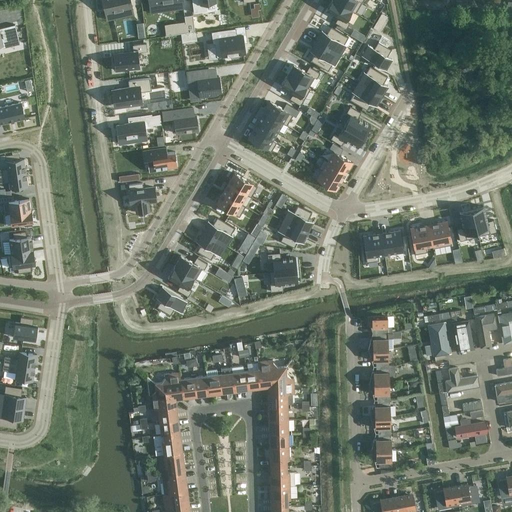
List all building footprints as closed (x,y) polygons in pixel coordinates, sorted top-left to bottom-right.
[(129,0),(102,0),(105,13),(131,7),(129,0)] [(148,0),(149,4),(168,1),(169,9),(183,7),(182,0),(148,0)] [(192,0),(194,12),(207,10),(206,4),(216,2),(215,0),(192,0)] [(335,0),(330,0),(325,9),(338,16),(335,22),(345,28),(349,23),(345,20),(351,10),(335,0)] [(335,0),(351,10),(355,12),(362,0),(335,0)] [(185,23),(166,25),(167,35),(195,31),(192,14),(184,16),(185,23)] [(0,44),(1,45),(1,42),(18,38),(15,26),(0,29),(0,44)] [(321,30),(315,40),(340,55),(346,45),(343,44),(348,36),(330,26),(326,33),(321,30)] [(235,28),(211,31),(212,43),(214,43),(216,57),(230,55),(230,57),(239,55),(239,54),(245,53),(243,36),(237,37),(235,28)] [(315,40),(309,50),(314,53),(310,60),(328,70),(332,63),(334,64),(340,55),(315,40)] [(367,44),(361,54),(386,69),(392,59),(387,56),(391,49),(377,41),(373,48),(367,44)] [(133,51),(113,53),(116,70),(139,66),(137,52),(147,51),(146,43),(132,45),(133,51)] [(293,64),(286,74),(308,87),(314,77),(316,78),(319,72),(309,66),(305,71),(293,64)] [(363,71),(357,81),(382,95),(388,86),(382,83),(387,76),(369,65),(365,72),(363,71)] [(205,68),(186,71),(187,82),(190,81),(192,90),(198,89),(199,96),(216,94),(216,92),(220,91),(218,77),(206,78),(205,68)] [(286,74),(280,85),(293,92),(289,98),(300,104),(310,88),(308,87),(286,74)] [(129,87),(112,89),(113,104),(124,102),(125,105),(142,103),(140,91),(151,90),(149,77),(128,80),(129,87)] [(353,92),(349,99),(367,109),(371,102),(376,105),(382,95),(357,81),(351,90),(353,92)] [(270,101),(264,111),(282,122),(286,125),(292,114),(270,101)] [(0,107),(0,124),(25,119),(21,103),(0,107)] [(350,114),(344,124),(363,136),(370,125),(357,117),(360,112),(350,105),(346,111),(350,114)] [(192,107),(162,111),(163,120),(173,118),(176,133),(198,130),(195,114),(193,114),(192,107)] [(264,111),(258,120),(277,131),(282,122),(264,111)] [(132,127),(116,129),(118,143),(130,141),(131,145),(140,144),(140,140),(146,139),(145,130),(153,129),(152,117),(131,120),(132,127)] [(258,120),(253,128),(272,140),(272,139),(277,131),(258,120)] [(334,132),(330,138),(341,144),(344,139),(357,146),(363,136),(344,124),(338,135),(334,132)] [(253,128),(248,137),(270,151),(276,142),(272,139),(272,140),(253,128)] [(162,147),(142,150),(144,161),(153,160),(154,170),(167,169),(167,167),(177,166),(175,151),(163,153),(162,147)] [(327,160),(327,161),(346,172),(352,162),(333,150),(327,160)] [(7,167),(0,168),(0,175),(25,172),(24,158),(6,161),(7,167)] [(323,158),(318,167),(322,170),(322,169),(341,180),(346,172),(327,161),(327,160),(323,158)] [(322,170),(317,178),(335,190),(341,180),(322,169),(322,170)] [(25,172),(0,175),(0,182),(9,181),(10,188),(27,185),(25,172)] [(234,172),(228,183),(246,194),(250,196),(257,186),(234,172)] [(129,190),(128,190),(130,204),(135,203),(136,212),(148,210),(147,201),(155,200),(153,186),(143,188),(142,182),(128,184),(129,190)] [(228,183),(222,192),(241,203),(246,194),(228,183)] [(222,192),(216,203),(239,216),(245,206),(241,203),(222,192)] [(29,198),(3,201),(5,213),(31,209),(30,209),(29,198)] [(287,209),(282,219),(308,232),(313,222),(308,219),(311,212),(297,205),(293,212),(287,209)] [(483,206),(471,209),(477,235),(490,232),(496,231),(493,219),(487,220),(483,206)] [(31,209),(5,213),(10,213),(11,224),(32,221),(31,209)] [(462,226),(456,228),(459,240),(465,238),(477,235),(471,209),(459,212),(462,226)] [(261,215),(257,222),(262,225),(266,219),(261,215)] [(207,221),(201,231),(226,245),(232,236),(230,234),(234,227),(217,217),(212,224),(207,221)] [(282,219),(277,229),(283,233),(280,240),(294,247),(298,240),(303,242),(308,232),(282,219)] [(446,220),(428,223),(432,245),(432,248),(451,244),(446,220)] [(428,223),(409,227),(414,253),(427,251),(426,246),(432,245),(428,223)] [(400,229),(381,232),(384,254),(403,251),(400,229)] [(31,236),(26,236),(25,230),(13,232),(14,238),(9,239),(11,253),(33,250),(31,236)] [(201,231),(196,240),(201,243),(196,251),(210,259),(214,252),(221,255),(226,245),(201,231)] [(381,232),(362,234),(366,261),(378,259),(377,255),(384,254),(381,232)] [(30,270),(29,264),(35,263),(33,250),(11,253),(13,267),(18,266),(19,272),(30,270)] [(280,252),(267,253),(268,259),(269,272),(296,269),(295,257),(280,258),(280,252)] [(180,255),(174,265),(193,277),(195,279),(201,268),(204,269),(207,263),(196,257),(193,262),(180,255)] [(174,265),(167,276),(180,284),(177,289),(188,296),(191,290),(187,287),(193,277),(174,265)] [(296,269),(269,272),(270,284),(270,291),(283,290),(282,283),(297,282),(296,269)] [(161,286),(155,296),(161,299),(156,306),(170,314),(174,307),(180,311),(186,301),(161,286)] [(511,311),(497,315),(502,341),(511,338),(511,311)] [(491,313),(475,316),(480,346),(490,344),(488,329),(494,327),(491,313)] [(391,325),(393,325),(393,314),(367,315),(370,326),(374,326),(375,332),(387,331),(391,331),(391,325)] [(32,324),(32,318),(21,316),(20,322),(15,321),(13,336),(35,339),(37,325),(32,324)] [(464,320),(452,322),(457,350),(469,348),(464,320)] [(442,321),(428,324),(433,353),(447,350),(442,321)] [(388,348),(393,348),(392,337),(387,337),(387,331),(375,332),(375,338),(370,338),(368,349),(388,348)] [(375,365),(388,365),(388,348),(368,349),(371,360),(375,360),(375,365)] [(36,353),(18,351),(18,357),(4,355),(3,362),(34,367),(36,353)] [(268,383),(269,384),(291,359),(290,359),(286,364),(277,365),(273,362),(272,359),(257,361),(258,368),(260,384),(268,383)] [(291,377),(286,374),(286,365),(291,359),(269,384),(270,385),(271,393),(287,393),(294,392),(293,377),(291,377)] [(34,367),(3,362),(2,370),(15,371),(14,378),(32,381),(34,367)] [(511,363),(500,366),(501,374),(511,371),(511,363)] [(245,370),(243,370),(243,365),(232,366),(232,371),(234,387),(247,386),(245,370)] [(369,382),(389,382),(388,374),(395,374),(395,365),(388,365),(375,365),(376,371),(371,371),(369,382)] [(217,373),(216,368),(205,370),(206,375),(208,391),(221,389),(219,373),(217,373)] [(258,368),(245,370),(247,386),(260,384),(258,368)] [(446,390),(475,386),(473,375),(456,378),(455,368),(443,370),(446,390)] [(182,394),(180,378),(179,371),(164,374),(165,377),(162,381),(154,382),(148,377),(173,396),(174,395),(182,394)] [(221,389),(234,387),(232,371),(219,373),(221,389)] [(195,392),(208,391),(206,375),(193,377),(195,392)] [(151,409),(157,408),(173,405),(172,398),(173,396),(148,377),(154,382),(155,389),(152,393),(149,394),(151,409)] [(193,377),(180,378),(182,394),(195,392),(193,377)] [(511,381),(495,384),(496,395),(511,392),(511,381)] [(377,399),(389,399),(389,382),(369,382),(372,393),(376,393),(377,399)] [(21,387),(6,385),(5,393),(0,392),(0,404),(24,408),(26,397),(20,396),(21,387)] [(287,393),(271,393),(271,406),(287,405),(287,393)] [(481,398),(462,401),(463,409),(482,406),(481,398)] [(370,416),(390,415),(389,399),(377,399),(377,405),(372,405),(370,416)] [(24,408),(0,404),(0,424),(15,426),(17,418),(23,419),(24,408)] [(157,408),(159,421),(175,419),(173,405),(157,408)] [(271,419),(288,419),(287,405),(271,406),(271,419)] [(378,433),(390,432),(390,415),(370,416),(373,427),(377,427),(378,433)] [(161,434),(164,433),(177,432),(175,419),(159,421),(161,434)] [(272,432),(288,432),(288,419),(271,419),(272,432)] [(455,435),(485,430),(484,421),(453,426),(455,435)] [(177,432),(164,433),(165,439),(162,440),(163,453),(179,451),(177,432)] [(272,445),(288,445),(288,432),(272,432),(272,445)] [(371,450),(391,449),(390,432),(378,433),(378,438),(374,438),(371,450)] [(428,456),(434,455),(432,442),(425,443),(428,456)] [(273,465),(285,465),(285,459),(289,459),(288,445),(272,445),(273,465)] [(391,460),(396,460),(396,449),(391,449),(371,450),(374,461),(378,460),(379,466),(391,466),(391,460)] [(169,473),(182,471),(179,451),(163,453),(165,467),(168,466),(169,473)] [(285,471),(285,465),(273,465),(273,485),(289,485),(294,484),(294,471),(285,471)] [(164,493),(168,493),(184,491),(182,471),(169,473),(170,479),(162,480),(164,493)] [(511,473),(506,475),(506,478),(498,479),(501,496),(511,494),(511,473)] [(478,500),(475,484),(467,485),(467,482),(455,484),(458,504),(478,500)] [(443,486),(443,489),(435,491),(438,508),(458,504),(455,484),(443,486)] [(274,505),(286,505),(286,498),(290,498),(289,485),(273,485),(274,505)] [(174,511),(187,510),(184,491),(168,493),(170,506),(174,506),(174,511)] [(415,511),(412,495),(404,496),(404,493),(392,496),(394,511),(415,511)] [(380,498),(380,501),(372,502),(373,511),(394,511),(392,496),(380,498)]
